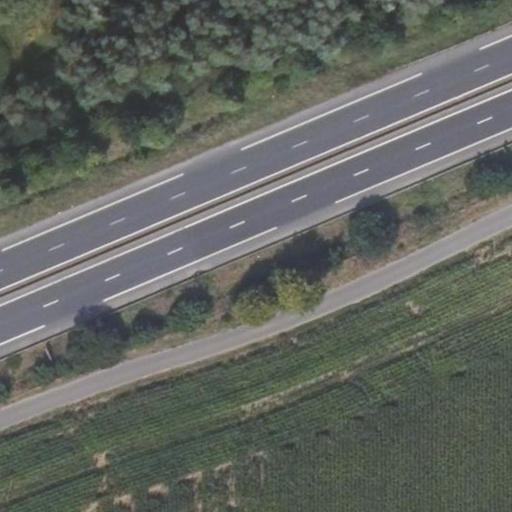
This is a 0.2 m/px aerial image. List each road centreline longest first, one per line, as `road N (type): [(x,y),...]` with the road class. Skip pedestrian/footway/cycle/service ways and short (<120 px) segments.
road 1 (trunk): [(0,327),(511,108)]
road 2 (trunk): [(511,57),(0,268)]
